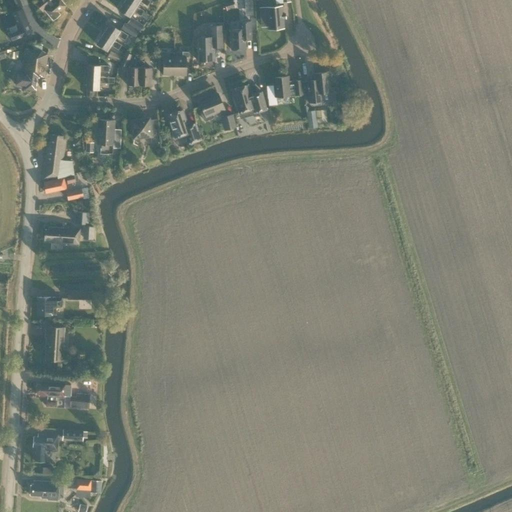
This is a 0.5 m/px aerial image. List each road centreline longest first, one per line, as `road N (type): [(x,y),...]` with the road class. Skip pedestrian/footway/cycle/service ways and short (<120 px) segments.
road 1 (tertiary): [(9,511),(30,178),(21,135)]
road 2 (residential): [(46,101),(132,106),(307,39)]
